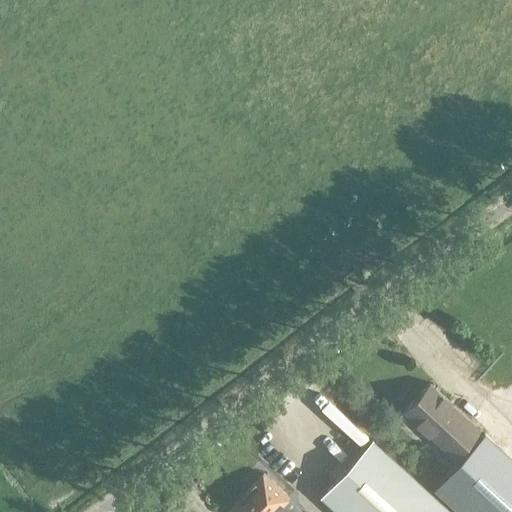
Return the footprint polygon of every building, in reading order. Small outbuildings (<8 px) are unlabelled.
[(407,413),(401,420),(411,429),(417,422),(455,457),(481,430),(475,425),(429,383),(404,410),(407,413)] [(329,397),(323,402),(357,440),(363,434),(329,397)] [(511,511),(511,459),(483,433),(435,486),(463,511),(511,511)] [(454,511),(370,438),(321,494),(340,511),(454,511)] [(232,511),(306,511),(305,511),(293,511),(283,502),(289,497),(263,473),(229,509),(232,511)]
